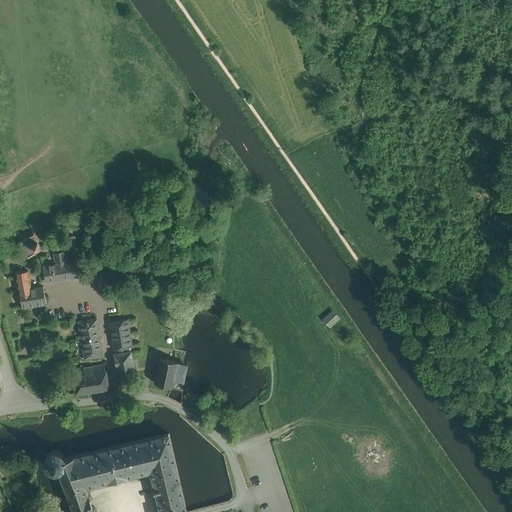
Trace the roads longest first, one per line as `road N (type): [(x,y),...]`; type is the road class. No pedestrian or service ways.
road 1 (track): [(388,0),(373,38),(371,108),(382,145),(440,269),(511,358)]
road 2 (track): [(511,149),(373,38)]
road 3 (residential): [(45,294),(97,286),(115,398)]
